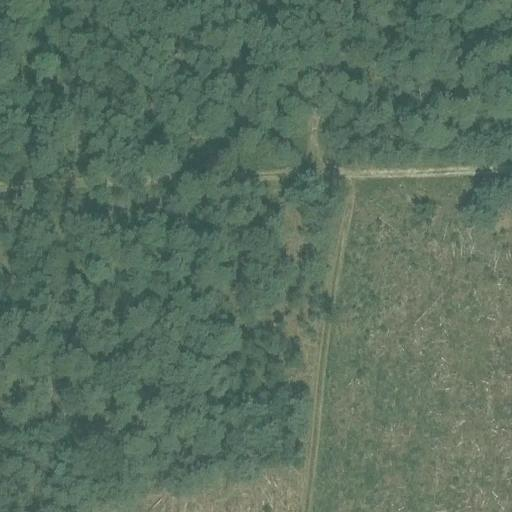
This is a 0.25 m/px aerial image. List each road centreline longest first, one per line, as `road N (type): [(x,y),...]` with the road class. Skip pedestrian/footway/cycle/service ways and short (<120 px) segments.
road 1 (track): [(363,164),(315,511)]
road 2 (track): [(0,187),(320,167)]
road 3 (track): [(320,167),(511,164)]
road 4 (track): [(356,0),(320,167)]
